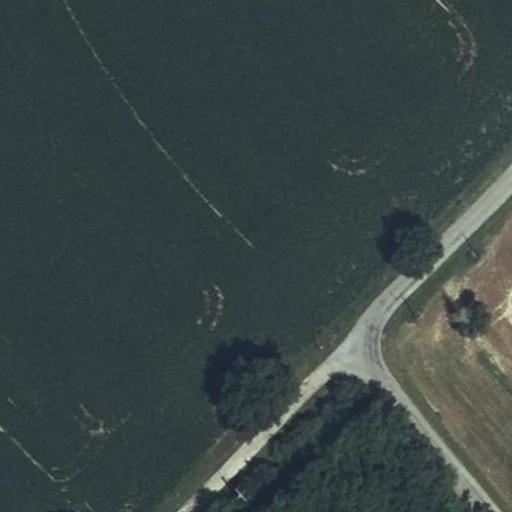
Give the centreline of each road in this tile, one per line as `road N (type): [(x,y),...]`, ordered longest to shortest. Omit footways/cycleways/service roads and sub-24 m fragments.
road 1 (residential): [(348,342),(164,511)]
road 2 (unclassified): [(348,342),(511,169)]
road 3 (unclassified): [(348,342),(505,511)]
